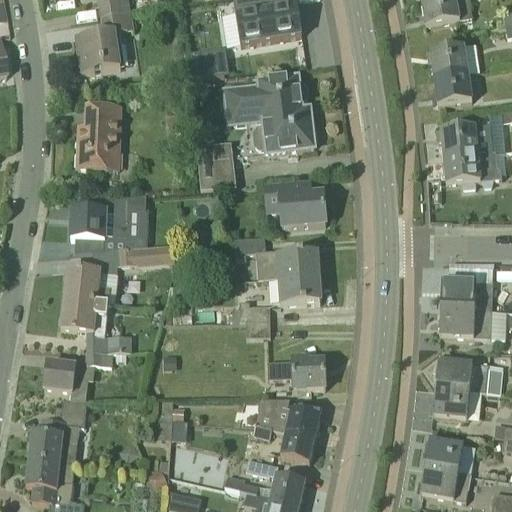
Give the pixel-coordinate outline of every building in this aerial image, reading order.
[(101,24),(131,19),(128,0),(97,5),(101,24)] [(467,0),(449,0),(420,6),(425,34),(472,25),(467,0)] [(220,8),(224,34),(247,30),(250,49),(301,40),(296,13),(269,17),(267,5),(245,8),(244,4),(220,8)] [(505,31),(511,29),(511,18),(503,20),(505,31)] [(116,39),(134,36),(131,19),(101,24),(103,39),(74,44),(81,81),(122,75),(116,39)] [(430,56),(434,84),(469,79),(480,78),(476,50),(430,56)] [(221,54),(191,58),(195,87),(225,83),(221,54)] [(469,79),(434,84),(438,112),(473,107),(469,79)] [(259,93),(225,97),(220,106),(228,124),(236,130),(263,127),(264,135),(258,135),(254,140),(256,152),(261,155),(266,155),(267,160),(315,154),(311,125),(303,126),(301,107),(304,107),(307,103),(306,94),(303,91),(299,91),(298,82),(258,87),(259,93)] [(120,177),(121,137),(122,113),(87,112),(87,133),(79,132),(78,175),(120,177)] [(511,115),(502,117),(503,128),(511,127),(511,115)] [(493,159),(490,130),(478,132),(441,135),(443,164),(493,159)] [(230,153),(218,154),(198,156),(203,198),(234,195),(230,153)] [(443,164),(446,192),(462,190),(463,196),(475,195),(474,189),(482,188),(484,194),(491,193),(492,187),(501,186),(501,183),(500,177),(497,174),(495,159),(493,159),(443,164)] [(324,200),(312,201),(310,188),(265,192),(267,217),(281,216),(282,233),(327,230),(324,200)] [(142,234),(144,203),(106,206),(105,218),(71,216),(70,244),(105,246),(106,233),(123,234),(123,233),(142,234)] [(265,244),(234,246),(236,267),(246,266),(246,261),(256,260),(258,287),(278,286),(277,280),(319,278),(317,259),(280,261),(279,257),(266,258),(265,244)] [(175,269),(178,252),(114,257),(93,258),(94,278),(102,279),(116,280),(117,274),(175,269)] [(100,294),(102,279),(94,278),(66,275),(63,304),(109,309),(110,295),(100,294)] [(319,278),(277,280),(278,286),(279,313),(321,310),(319,278)] [(442,287),(441,314),(492,317),(493,289),(442,287)] [(107,324),(108,319),(109,309),(63,304),(60,336),(77,338),(77,342),(85,343),(85,359),(113,358),(132,358),(132,343),(105,343),(107,324)] [(232,328),(246,328),(270,328),(270,313),(250,313),(250,308),(239,308),(239,316),(232,316),(232,328)] [(440,343),(475,344),(491,345),(492,317),(441,314),(440,343)] [(246,344),(271,344),(270,328),(246,328),(246,344)] [(113,358),(85,359),(85,372),(112,373),(113,358)] [(163,376),(176,375),(176,361),(163,361),(163,376)] [(268,386),(293,385),(294,396),(325,395),(325,367),(308,368),(308,362),(293,362),(293,368),(268,369),(268,386)] [(436,394),(470,398),(486,400),(489,371),(473,370),(438,366),(436,394)] [(89,388),(75,386),(76,372),(48,368),(44,396),(71,399),(70,408),(86,408),(89,388)] [(433,422),(467,425),(470,398),(436,394),(433,422)] [(159,406),(159,407),(158,426),(172,426),(173,413),(173,407),(159,406)] [(260,406),(258,417),(272,420),(270,435),(272,436),(286,439),(315,446),(321,422),(288,415),(290,406),(260,406)] [(32,439),(29,465),(75,471),(79,434),(84,435),(87,408),(86,408),(70,408),(62,408),(59,429),(42,427),(41,440),(32,439)] [(184,414),(173,413),(173,421),(172,426),(183,427),(184,414)] [(494,443),(504,444),(506,432),(506,431),(499,430),(496,433),(494,443)] [(270,435),(255,432),(254,442),(270,446),(272,436),(270,435)] [(315,446),(286,439),(284,449),(280,464),(309,470),(315,446)] [(511,446),(504,445),(502,456),(511,457),(511,446)] [(430,446),(425,474),(458,479),(463,452),(430,446)] [(50,510),(50,511),(82,511),(83,510),(71,509),(75,471),(29,465),(26,493),(33,493),(31,508),(50,510)] [(248,465),(245,478),(270,484),(273,471),(265,469),(248,465)] [(159,475),(168,475),(168,466),(159,466),(159,475)] [(471,481),(458,479),(425,474),(420,501),(466,509),(471,481)] [(160,476),(148,482),(156,498),(169,491),(169,477),(160,476)] [(242,499),(244,489),(245,485),(228,481),(224,495),(242,499)] [(300,511),(306,488),(277,481),(271,506),(298,511),(300,511)] [(247,500),(257,503),(259,492),(244,489),(242,499),(246,500),(247,500)] [(200,511),(202,505),(169,498),(168,511),(200,511)] [(511,511),(511,501),(495,498),(492,511),(511,511)] [(298,511),(271,506),(270,505),(270,506),(247,501),(245,510),(244,511),(298,511)]
